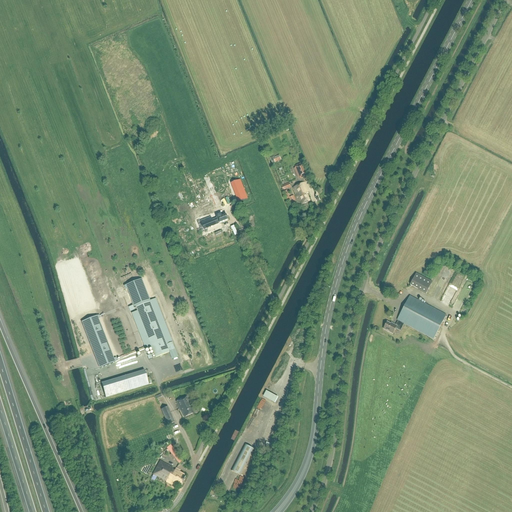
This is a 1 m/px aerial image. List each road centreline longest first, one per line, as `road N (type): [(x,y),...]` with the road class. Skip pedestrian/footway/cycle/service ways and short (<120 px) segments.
road 1 (unclassified): [(166,511),(434,0)]
road 2 (unclassified): [(310,511),(326,477),(365,276),(504,0)]
road 3 (primary): [(311,444),(341,264),(471,0)]
road 4 (motorway): [(80,511),(0,323)]
road 5 (motorway): [(45,511),(0,363)]
